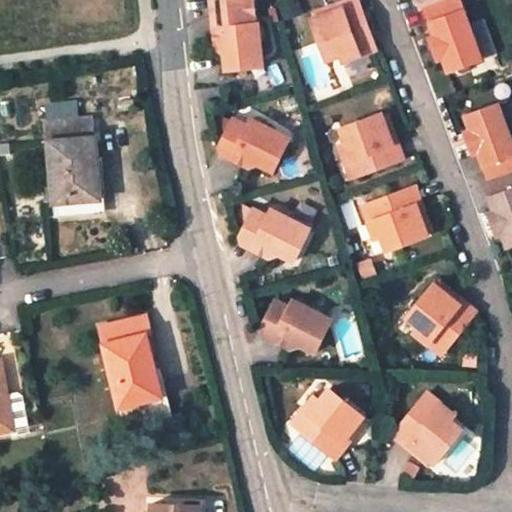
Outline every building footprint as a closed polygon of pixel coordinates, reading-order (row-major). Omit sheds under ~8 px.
[(220,0),(222,12),(245,9),(244,0),(220,0)] [(244,0),(245,9),(254,8),(253,0),(244,0)] [(320,59),(335,53),(353,46),(357,55),(374,48),(355,0),(342,0),(336,2),(338,7),(325,13),(318,6),(312,9),(312,17),(306,19),(320,59)] [(414,0),(418,11),(422,9),(447,0),(414,0)] [(438,49),(442,61),(447,75),(482,61),(458,0),(447,0),(422,9),(433,38),(428,40),(430,46),(432,51),(438,49)] [(247,26),(256,26),(254,8),(245,9),(247,26)] [(225,71),(248,69),(261,57),(259,42),(264,38),(263,31),(256,26),(247,26),(245,9),(222,12),(224,28),(220,28),(221,43),(214,47),(223,53),(225,71)] [(357,55),(353,46),(335,53),(339,62),(357,55)] [(436,63),(442,61),(438,49),(432,51),(436,63)] [(263,68),(261,57),(248,69),(263,68)] [(132,99),(117,100),(117,110),(133,109),(132,99)] [(484,166),(485,166),(511,155),(511,137),(499,102),(464,115),(469,129),(474,141),(468,143),(472,154),(478,152),(484,166)] [(68,103),(49,104),(51,119),(70,118),(68,103)] [(334,124),(340,138),(346,155),(338,158),(345,176),(397,156),(393,146),(391,139),(384,139),(379,126),(385,122),(382,114),(376,114),(374,107),(334,124)] [(228,126),(241,135),(251,123),(237,113),(228,126)] [(251,123),(241,135),(228,126),(220,136),(245,157),(244,166),(255,166),(265,173),(284,149),(283,134),(257,114),(251,123)] [(96,213),(95,199),(92,158),(95,158),(93,119),(47,122),(53,202),(54,216),(96,213)] [(469,129),(463,132),(466,139),(468,143),(474,141),(469,129)] [(215,142),(244,166),(245,157),(220,136),(215,142)] [(338,158),(346,155),(340,138),(331,141),(338,158)] [(511,155),(485,166),(490,180),(511,171),(511,155)] [(511,171),(490,180),(484,183),(490,198),(511,189),(511,171)] [(412,186),(357,206),(364,223),(373,220),(380,238),(385,250),(426,234),(424,228),(428,226),(425,218),(419,217),(413,204),(418,202),(415,194),(412,186)] [(511,247),(511,189),(490,198),(489,198),(494,212),(488,215),(490,220),(492,226),(499,224),(503,235),(508,249),(511,247)] [(248,211),(261,220),(271,208),(257,198),(248,211)] [(271,208),(261,220),(248,211),(238,223),(261,240),(263,254),(276,251),(289,260),(307,235),(301,217),(279,199),(271,208)] [(373,220),(364,223),(371,242),(380,238),(373,220)] [(262,254),(263,254),(261,240),(238,223),(232,231),(262,254)] [(499,224),(492,226),(497,237),(503,235),(499,224)] [(402,314),(414,324),(429,336),(423,344),(437,357),(474,314),(468,309),(460,302),(455,305),(446,297),(449,291),(440,283),(436,287),(429,282),(402,314)] [(287,307),(277,319),(264,309),(255,322),(276,337),(278,350),(279,351),(290,349),(304,358),(323,334),(319,315),(295,297),(287,307)] [(264,309),(277,319),(287,307),(273,297),(264,309)] [(145,334),(149,333),(146,317),(100,327),(119,405),(119,412),(123,411),(125,421),(163,412),(159,395),(145,334)] [(250,329),(278,350),(276,337),(255,322),(250,329)] [(423,344),(429,336),(414,324),(408,331),(423,344)] [(280,376),(300,373),(298,356),(277,358),(280,376)] [(0,429),(12,427),(0,367),(0,429)] [(329,387),(318,399),(307,413),(301,407),(288,423),(332,460),(344,445),(339,441),(346,432),(356,432),(360,426),(357,422),(363,414),(329,387)] [(449,418),(437,409),(441,403),(422,391),(393,437),(408,448),(412,443),(421,449),(422,458),(429,463),(437,460),(440,462),(463,426),(449,418)] [(301,407),(307,413),(318,399),(311,393),(301,407)] [(441,403),(437,409),(449,418),(454,411),(441,403)] [(0,437),(13,435),(12,427),(0,429),(0,437)] [(198,511),(199,504),(150,503),(150,511),(198,511)]
